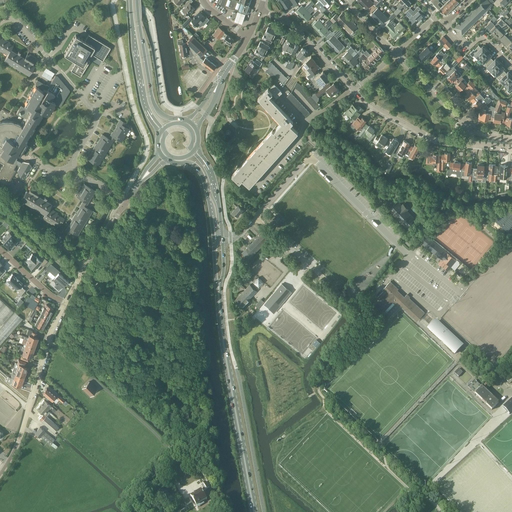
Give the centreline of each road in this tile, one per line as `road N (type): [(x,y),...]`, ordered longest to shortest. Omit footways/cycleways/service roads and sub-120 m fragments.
road 1 (residential): [(126,202),(74,172),(93,110),(10,16)]
road 2 (secondary): [(253,511),(218,299)]
road 3 (tertiary): [(0,474),(65,304)]
road 4 (secondary): [(187,120),(160,114),(152,101),(136,0)]
road 5 (residential): [(260,9),(298,29),(351,87)]
